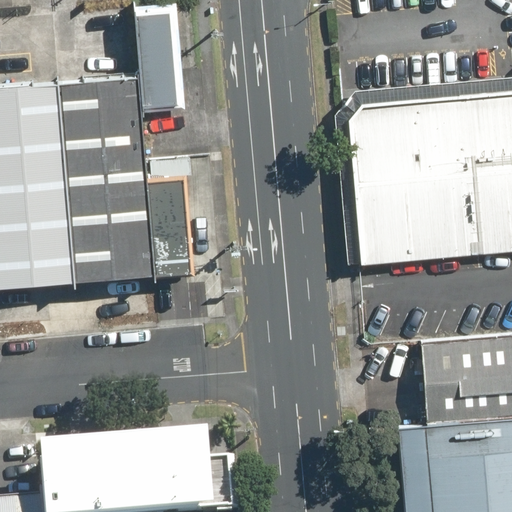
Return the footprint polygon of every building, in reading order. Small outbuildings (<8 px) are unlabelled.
[(133,75),(136,110),(174,107),(166,6),(128,9),(133,75)] [(133,75),(0,86),(0,283),(149,272),(141,179),(136,110),(133,75)] [(362,260),(511,245),(511,90),(362,103),(348,118),(362,260)] [(141,179),(149,272),(185,269),(178,176),(141,179)] [(430,422),(511,415),(511,335),(423,344),(430,422)] [(399,425),(406,511),(511,511),(511,415),(430,422),(399,425)] [(31,498),(30,511),(190,511),(200,511),(194,447),(29,462),(31,498)] [(30,511),(31,498),(0,500),(0,511),(30,511)]
